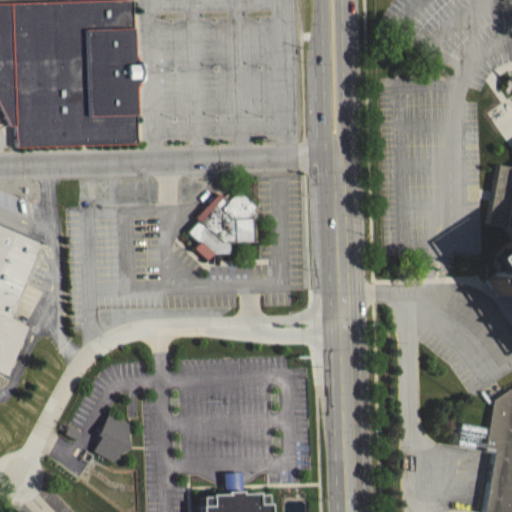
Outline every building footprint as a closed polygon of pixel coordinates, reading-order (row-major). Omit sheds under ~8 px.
[(132,147),(12,151),(12,128),(6,129),(0,117),(0,6),(128,3),(130,58),(132,58),(133,62),(134,62),(135,85),(133,85),(133,90),(131,91),(132,147)] [(511,167),(495,164),(485,222),(502,225),(508,236),(478,255),(492,275),(487,277),(498,293),(502,291),(511,306),(511,167)] [(252,216),(254,245),(225,246),(225,257),(214,257),(210,258),(204,264),(191,251),(195,247),(184,236),(195,225),(192,222),(215,198),(224,207),(235,195),(253,211),(250,214),(252,216)] [(0,377),(21,331),(1,323),(34,249),(36,250),(38,247),(0,229),(0,377)] [(511,511),(511,385),(493,399),(483,450),(493,451),(482,510),(488,511),(511,511)] [(93,432),(97,434),(89,449),(109,460),(116,455),(114,452),(125,446),(125,420),(106,410),(93,432)] [(196,494),(197,503),(195,503),(195,511),(264,511),(264,500),(262,500),(262,491),(253,491),(253,489),(236,490),(236,488),(229,488),(221,489),(221,491),(205,491),(205,493),(196,494)]
